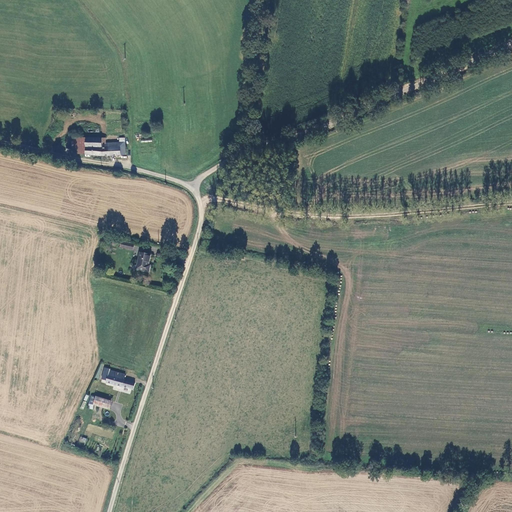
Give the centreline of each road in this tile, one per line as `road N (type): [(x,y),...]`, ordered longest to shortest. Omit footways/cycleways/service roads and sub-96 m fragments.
road 1 (track): [(511,41),(246,153),(193,188)]
road 2 (unclassified): [(108,511),(199,226),(193,188)]
road 3 (track): [(511,205),(363,215),(235,204),(193,188)]
road 4 (track): [(0,142),(141,168),(193,188)]
road 5 (track): [(246,153),(269,0)]
